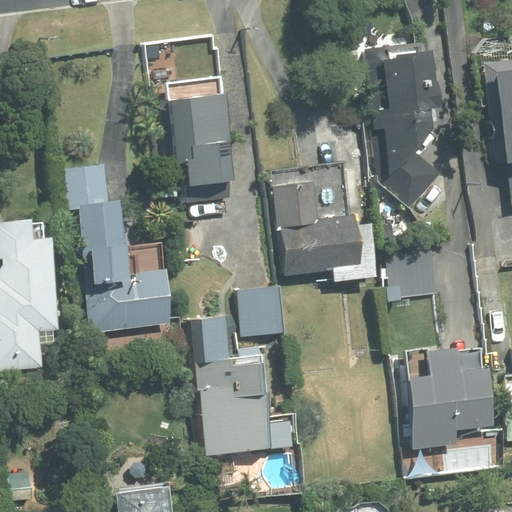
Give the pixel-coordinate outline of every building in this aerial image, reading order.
[(430,131),(418,44),(356,53),(374,183),(377,182),(405,206),(433,173),(409,153),(407,134),(430,131)] [(511,58),(475,63),(488,162),(499,160),(506,206),(511,205),(511,58)] [(211,89),(150,98),(159,164),(170,163),(176,205),(227,198),(211,89)] [(61,168),(83,330),(159,319),(148,242),(113,246),(102,162),(61,168)] [(265,187),(277,275),(321,269),(323,282),(362,277),(354,224),(343,225),(342,214),(305,220),(300,182),(265,187)] [(50,330),(37,237),(20,239),(17,217),(0,219),(0,370),(36,366),(31,333),(50,330)] [(422,248),(381,253),(387,298),(428,292),(422,248)] [(268,286),(233,291),(240,336),(274,331),(268,286)] [(216,313),(181,318),(200,455),(256,447),(242,345),(221,348),(216,313)] [(477,424),(466,348),(393,358),(406,449),(447,443),(445,429),(477,424)] [(511,378),(494,380),(499,441),(511,439),(511,378)] [(156,511),(153,485),(103,492),(105,511),(156,511)]
